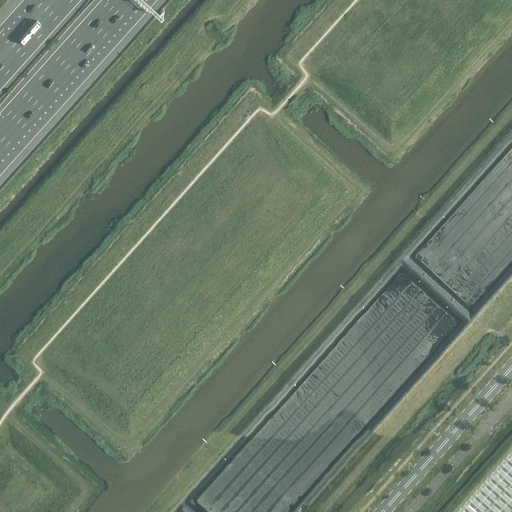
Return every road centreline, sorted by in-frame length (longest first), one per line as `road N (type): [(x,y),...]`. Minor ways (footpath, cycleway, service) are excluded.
road 1 (unclassified): [(378,511),(511,362)]
road 2 (motorway): [(0,137),(123,0)]
